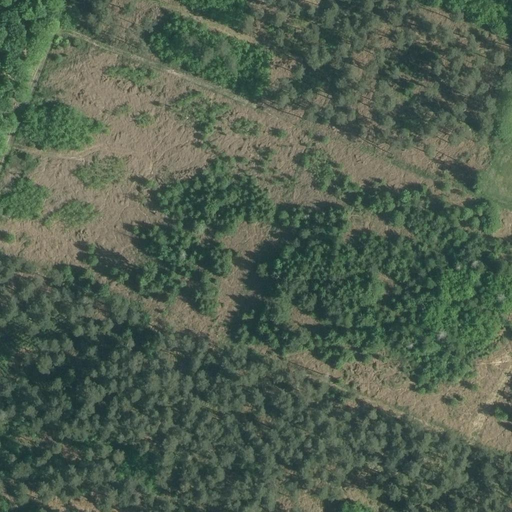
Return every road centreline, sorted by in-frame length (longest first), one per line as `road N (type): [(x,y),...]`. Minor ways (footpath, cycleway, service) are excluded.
road 1 (track): [(160,511),(313,134)]
road 2 (track): [(0,182),(73,0)]
